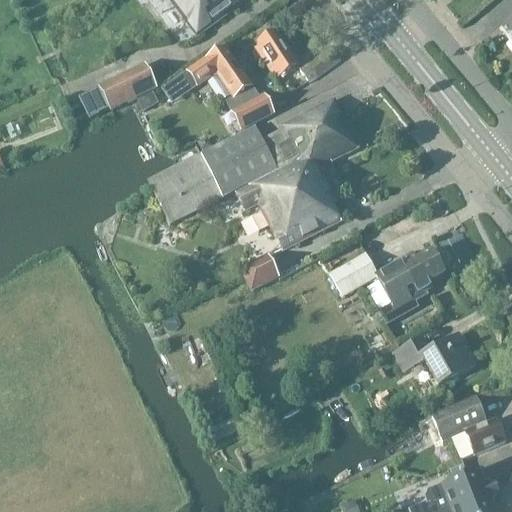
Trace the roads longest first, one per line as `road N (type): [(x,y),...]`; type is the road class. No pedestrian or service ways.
road 1 (residential): [(320,0),(465,170)]
road 2 (tertiary): [(490,151),(364,0)]
road 3 (residential): [(511,127),(406,0)]
